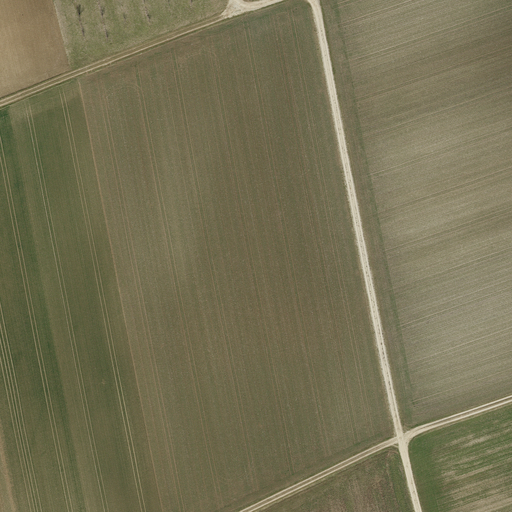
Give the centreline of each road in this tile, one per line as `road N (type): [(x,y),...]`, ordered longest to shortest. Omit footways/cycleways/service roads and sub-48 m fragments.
road 1 (track): [(313,0),(400,438),(247,511)]
road 2 (track): [(243,3),(0,104)]
road 3 (track): [(420,511),(400,438),(511,398)]
